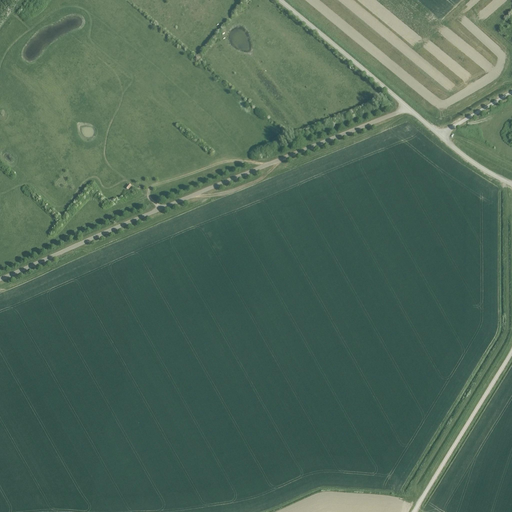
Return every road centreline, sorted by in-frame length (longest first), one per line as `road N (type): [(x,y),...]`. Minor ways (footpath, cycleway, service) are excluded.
road 1 (unclassified): [(0,279),(407,108)]
road 2 (unclassified): [(413,511),(511,351)]
road 3 (unclassified): [(407,108),(278,0)]
